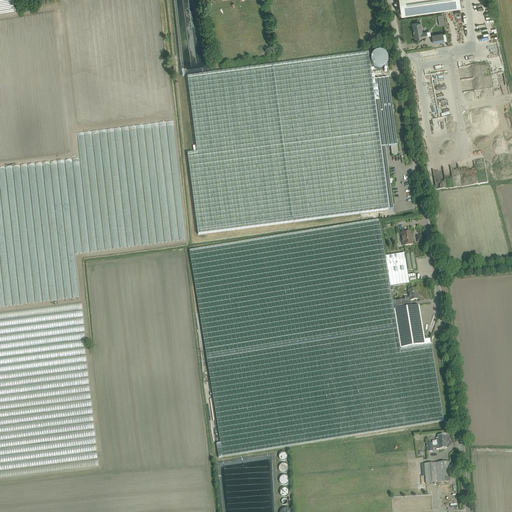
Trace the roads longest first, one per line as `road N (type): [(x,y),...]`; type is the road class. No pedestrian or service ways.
road 1 (unclassified): [(434,275),(389,0)]
road 2 (unclassified): [(467,511),(434,275)]
road 3 (unknown): [(452,47),(461,141),(446,156),(433,149),(413,54)]
